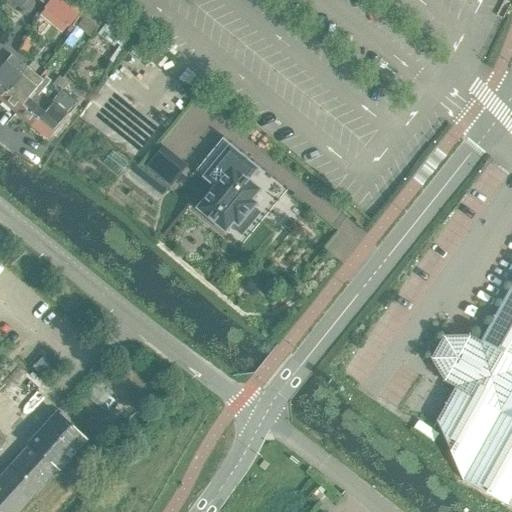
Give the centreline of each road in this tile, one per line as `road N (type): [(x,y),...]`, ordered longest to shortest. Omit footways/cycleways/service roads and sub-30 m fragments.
road 1 (unclassified): [(301,363),(511,94)]
road 2 (tertiary): [(239,401),(0,208)]
